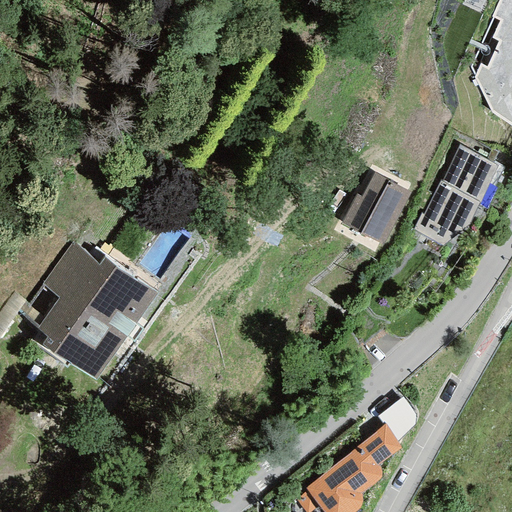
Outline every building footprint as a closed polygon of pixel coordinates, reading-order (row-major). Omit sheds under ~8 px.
[(511,0),(499,0),(469,67),(491,113),(511,127),(511,0)] [(421,213),(413,229),(441,246),(468,225),(478,204),(486,208),(503,169),(459,145),(443,181),(440,180),(423,214),(421,213)] [(409,190),(374,173),(361,197),(356,194),(341,223),(383,246),(409,190)] [(73,243),(20,314),(47,337),(42,345),(96,378),(157,294),(104,257),(99,265),(73,243)] [(385,423),(397,441),(415,424),(416,414),(403,396),(376,417),(383,425),(385,423)] [(383,425),(305,488),(307,490),(318,505),(323,511),(354,511),(359,509),(362,502),(359,493),(381,477),(381,471),(377,466),(401,448),(397,441),(385,423),(383,425)] [(304,511),(310,511),(318,505),(307,490),(295,499),(304,511)]
